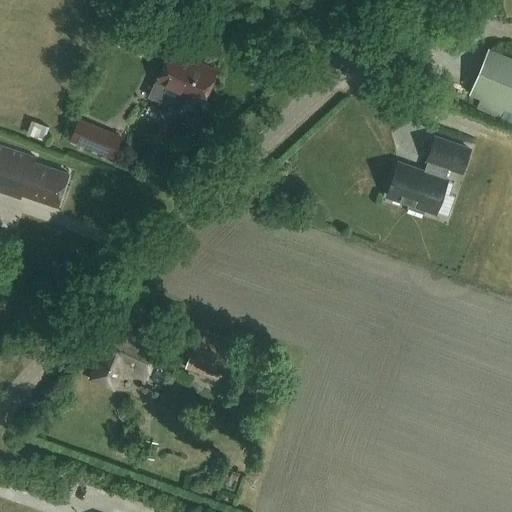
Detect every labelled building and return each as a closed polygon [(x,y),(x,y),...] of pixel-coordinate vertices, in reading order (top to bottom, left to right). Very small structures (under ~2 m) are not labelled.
[(144,7),(134,42),(163,51),(174,16),(144,7)] [(511,58),(489,48),(469,94),(481,99),(476,108),(502,120),(506,110),(511,113),(511,58)] [(216,70),(170,49),(155,83),(186,97),(188,92),(203,99),(216,70)] [(122,137),(79,120),(71,140),(114,157),(122,137)] [(37,121),(33,134),(50,139),(54,126),(37,121)] [(386,196),(436,214),(447,182),(444,181),(449,168),(462,173),(470,151),(435,139),(427,161),(435,163),(430,176),(398,164),(386,196)] [(36,157),(0,144),(0,191),(14,196),(15,192),(57,206),(68,172),(34,160),(36,157)] [(159,345),(109,324),(94,358),(99,360),(90,379),(112,389),(120,370),(144,380),(159,345)] [(232,346),(197,335),(185,369),(221,381),(232,346)] [(159,456),(163,443),(151,439),(146,452),(159,456)]
